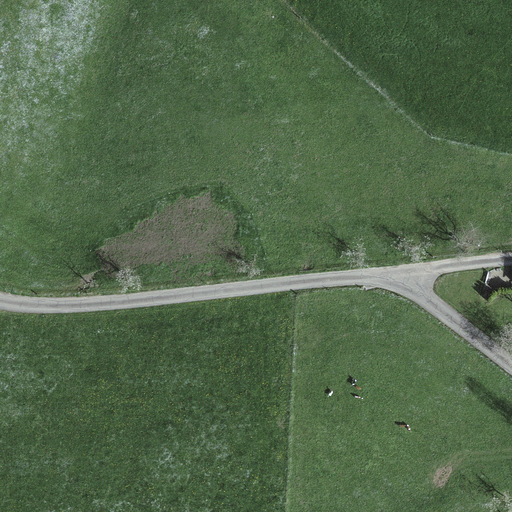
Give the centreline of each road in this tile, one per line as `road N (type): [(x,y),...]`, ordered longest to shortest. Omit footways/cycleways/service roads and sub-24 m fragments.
road 1 (track): [(511,364),(440,309),(372,274),(80,305),(0,300)]
road 2 (track): [(372,274),(511,260)]
